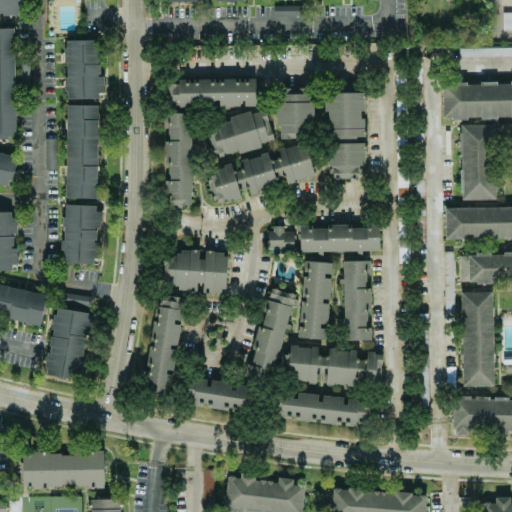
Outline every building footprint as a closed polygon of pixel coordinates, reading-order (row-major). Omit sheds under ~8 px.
[(23,0),(0,0),(0,14),(24,15),(23,0)] [(511,30),(511,11),(501,12),(502,31),(511,30)] [(14,30),(0,30),(0,137),(16,137),(14,30)] [(65,98),(103,97),(103,76),(99,76),(99,40),(64,40),(65,98)] [(511,46),(457,48),(457,57),(511,56),(511,46)] [(192,205),(190,108),(254,106),(254,78),(165,80),(167,142),(164,142),(165,206),(192,205)] [(440,116),(511,114),(511,85),(439,87),(440,116)] [(279,138),(313,137),(312,102),(310,102),(309,89),(276,90),(277,125),(278,125),(279,138)] [(364,92),(326,93),(327,177),(356,177),(356,164),(364,164),(363,110),(364,110),(364,92)] [(97,198),(98,105),(66,104),(64,198),(97,198)] [(273,143),(264,109),(202,126),(210,159),(273,143)] [(460,126),(461,199),(494,199),(493,126),(460,126)] [(45,169),(55,169),(54,138),(44,139),(45,169)] [(313,179),(306,146),(204,167),(211,203),(249,195),(249,192),(313,179)] [(13,153),(0,150),(0,182),(7,184),(13,153)] [(396,198),(406,198),(407,167),(396,167),(396,198)] [(97,265),(98,242),(95,242),(96,228),(98,228),(99,206),(64,204),(61,263),(97,265)] [(444,240),(511,238),(511,208),(444,210),(444,240)] [(0,270),(17,270),(16,248),(14,248),(14,212),(0,212),(0,270)] [(378,225),(298,227),(299,252),(316,252),(316,253),(378,251),(378,225)] [(293,231),(282,231),(282,228),(267,228),(267,253),(293,253),(293,231)] [(226,251),(160,251),(160,287),(175,287),(175,292),(225,293),(226,251)] [(511,254),(458,255),(459,282),(511,280),(511,254)] [(343,341),(370,340),(370,328),(366,328),(366,311),(370,311),(369,288),(365,288),(365,272),(369,272),(369,260),(342,261),(342,278),(341,278),(343,341)] [(325,340),(326,326),(328,301),(330,276),(331,262),(303,261),(298,338),(325,340)] [(46,294),(0,284),(0,317),(39,326),(46,294)] [(295,294),(267,287),(241,388),(185,373),(178,400),(242,416),(245,405),(252,407),(258,384),(269,387),(284,328),(286,329),(295,294)] [(183,297),(155,294),(142,393),(170,397),(183,297)] [(461,294),(462,386),(492,386),(490,294),(461,294)] [(44,376),(83,381),(92,319),(86,318),(88,303),(56,298),(44,376)] [(380,380),(381,353),(365,352),(364,358),(356,358),(356,351),(318,350),(318,346),(288,346),(288,354),(282,354),(281,380),(324,381),(324,385),(354,385),(354,379),(380,380)] [(504,372),(511,371),(511,358),(503,359),(504,372)] [(296,393),(296,394),(274,392),(272,417),(292,419),(292,420),(367,427),(369,399),(296,393)] [(511,399),(451,398),(451,429),(454,430),(454,435),(468,435),(468,430),(493,430),(493,435),(506,436),(506,431),(511,431),(511,436),(511,399)] [(103,488),(103,452),(21,452),(20,488),(103,488)] [(229,476),(225,508),(257,511),(298,511),(302,486),(229,476)] [(335,490),(332,511),(424,511),(425,498),(335,490)] [(511,511),(511,501),(510,502),(510,497),(493,497),(493,504),(482,504),(481,511),(511,511)] [(90,499),(89,511),(121,511),(122,499),(90,499)]
